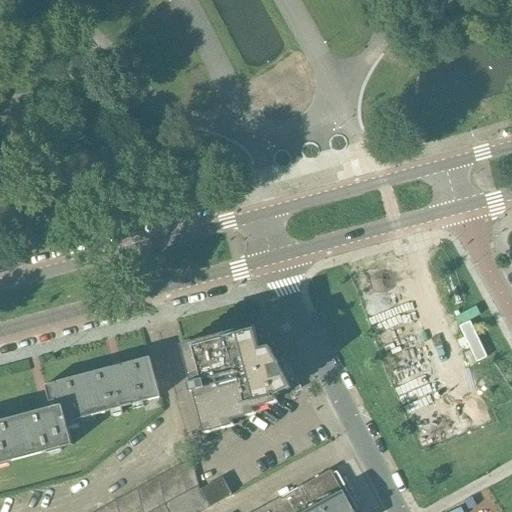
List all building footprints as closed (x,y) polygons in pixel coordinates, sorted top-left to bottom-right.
[(299,385),(269,327),(183,350),(205,432),(219,428),(219,425),(230,423),(229,420),(241,417),(240,414),(252,411),(251,408),(263,405),(262,403),(272,400),(299,385)] [(94,416),(160,398),(149,358),(84,376),(94,416)] [(67,424),(94,416),(84,376),(45,386),(49,404),(55,403),(56,408),(63,406),(67,424)] [(20,417),(31,457),(73,446),(67,424),(63,406),(56,408),(20,417)] [(0,465),(31,457),(20,417),(0,422),(0,465)] [(199,487),(193,464),(180,467),(187,494),(199,487)] [(187,494),(180,467),(169,473),(176,500),(187,494)] [(281,511),(353,511),(346,499),(346,497),(345,497),(341,490),(342,490),(341,488),(340,489),(334,477),(334,476),(333,475),(330,471),(276,502),(281,511)] [(176,500),(169,473),(159,479),(166,506),(176,500)] [(166,506),(159,479),(149,484),(156,511),(164,506),(166,506)] [(201,491),(210,507),(211,508),(232,496),(223,479),(201,491)] [(154,511),(156,511),(149,484),(138,490),(143,511),(154,511)] [(201,511),(210,507),(201,491),(199,487),(187,494),(196,511),(201,511)] [(143,511),(138,490),(128,496),(131,511),(143,511)] [(176,500),(182,511),(196,511),(187,494),(176,500)] [(131,511),(128,496),(117,502),(119,511),(131,511)] [(164,506),(167,511),(182,511),(176,500),(166,506),(164,506)] [(119,511),(117,502),(106,508),(106,511),(119,511)] [(281,511),(276,502),(257,511),(281,511)]
